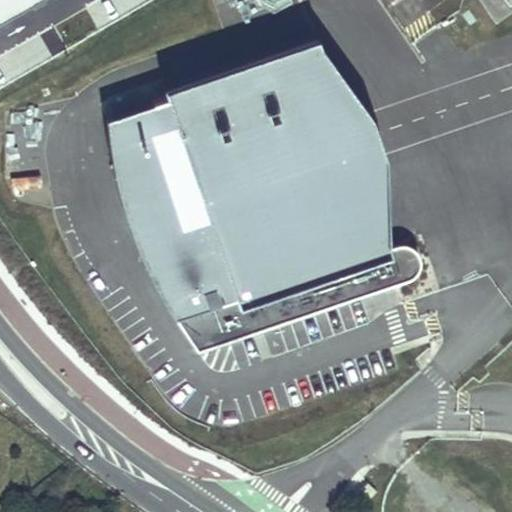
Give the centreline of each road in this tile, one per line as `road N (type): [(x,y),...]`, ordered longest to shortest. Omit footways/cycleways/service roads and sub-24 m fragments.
road 1 (unclassified): [(217,511),(95,426),(0,325)]
road 2 (unclassified): [(0,367),(27,402),(110,474),(168,511)]
